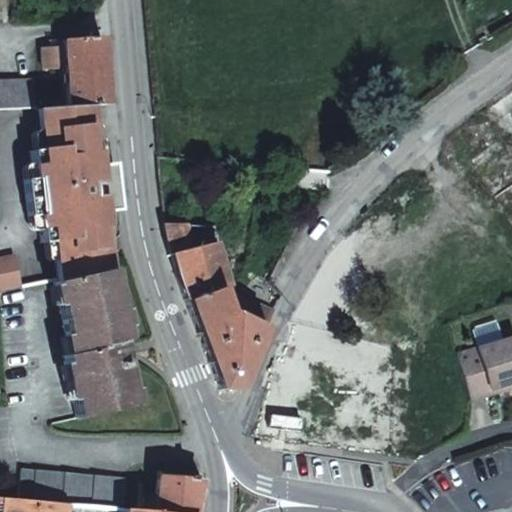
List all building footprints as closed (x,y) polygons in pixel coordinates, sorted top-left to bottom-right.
[(88,102),(107,101),(102,33),(59,36),(60,44),(39,45),(41,66),(61,65),(65,104),(88,102)] [(0,107),(33,105),(32,79),(0,80),(0,107)] [(30,146),(38,215),(101,214),(101,210),(95,165),(88,102),(65,104),(41,105),(37,105),(41,145),(30,146)] [(109,163),(95,165),(101,210),(115,208),(109,163)] [(332,173),(302,170),(301,186),(330,189),(332,173)] [(428,197),(403,174),(375,203),(362,217),(388,241),(428,197)] [(101,214),(38,215),(41,237),(53,236),(58,275),(108,264),(101,214)] [(388,241),(362,217),(342,239),(332,251),(358,275),(388,241)] [(209,226),(165,226),(173,260),(175,269),(188,303),(224,291),(221,286),(229,284),(209,226)] [(358,275),(332,251),(310,288),(296,312),(327,329),(358,275)] [(0,286),(21,282),(15,252),(0,255),(0,286)] [(108,264),(58,275),(54,275),(70,350),(64,351),(78,413),(132,402),(122,357),(118,338),(123,337),(108,264)] [(266,326),(247,317),(232,311),(224,291),(188,303),(220,387),(243,387),(266,326)] [(420,333),(398,312),(374,338),(374,341),(399,345),(400,340),(420,333)] [(480,347),(458,354),(471,398),(471,400),(494,393),(492,387),(510,382),(511,381),(511,337),(504,340),(499,320),(477,326),(475,330),(480,347)] [(127,356),(123,337),(118,338),(122,357),(127,356)] [(313,349),(282,339),(265,380),(271,382),(273,379),(286,382),(287,380),(301,383),(313,349)] [(399,345),(374,341),(372,341),(368,370),(395,374),(399,345)] [(338,358),(313,349),(301,383),(308,386),(310,383),(311,380),(333,383),(335,364),(338,365),(338,358)] [(492,387),(494,393),(511,388),(510,382),(492,387)] [(21,466),(18,498),(44,500),(71,503),(116,507),(123,507),(126,475),(21,466)] [(174,511),(195,511),(200,477),(158,473),(156,493),(142,492),(141,509),(174,511)] [(6,511),(70,511),(71,503),(44,500),(18,498),(8,497),(6,511)]
